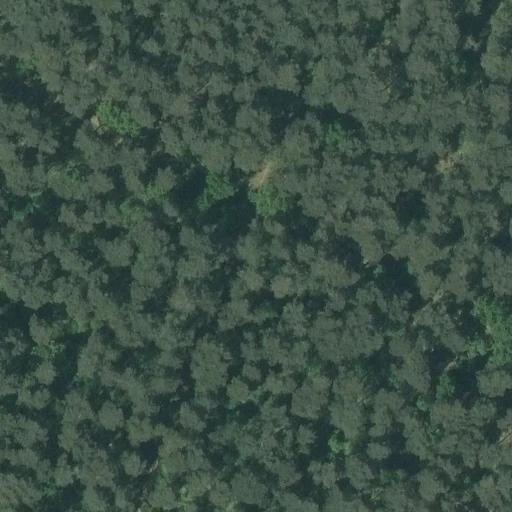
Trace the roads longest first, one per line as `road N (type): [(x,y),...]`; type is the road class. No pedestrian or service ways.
road 1 (track): [(129,511),(326,0)]
road 2 (track): [(511,332),(247,195)]
